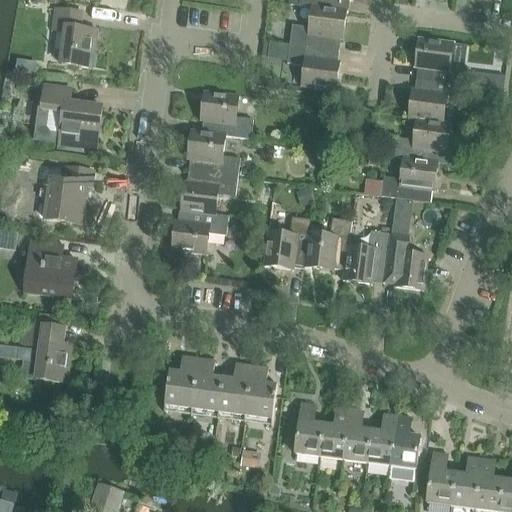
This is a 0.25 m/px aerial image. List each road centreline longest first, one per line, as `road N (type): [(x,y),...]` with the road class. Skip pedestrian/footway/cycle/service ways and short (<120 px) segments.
road 1 (unclassified): [(439,384),(115,307),(156,24)]
road 2 (unclassified): [(439,384),(460,298),(511,173)]
road 3 (unclassified): [(380,93),(386,12),(511,20)]
road 4 (unclassified): [(156,24),(246,35),(251,0)]
